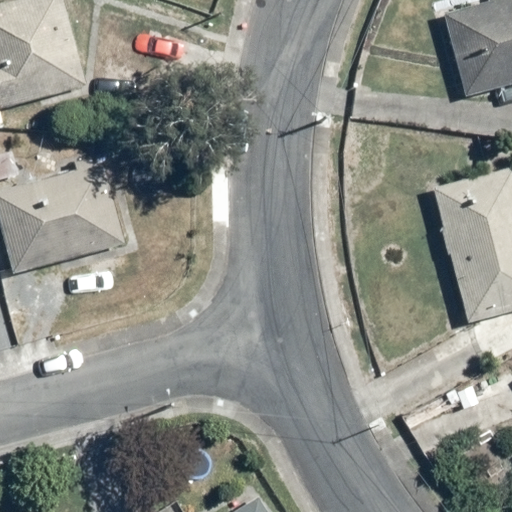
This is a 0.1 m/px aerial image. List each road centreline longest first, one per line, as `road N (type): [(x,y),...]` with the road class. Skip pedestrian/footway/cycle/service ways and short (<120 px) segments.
road 1 (residential): [(262,0),(248,26),(235,125),(233,233),(243,318)]
road 2 (residential): [(0,385),(243,318)]
road 3 (residential): [(243,318),(290,429),(343,511)]
